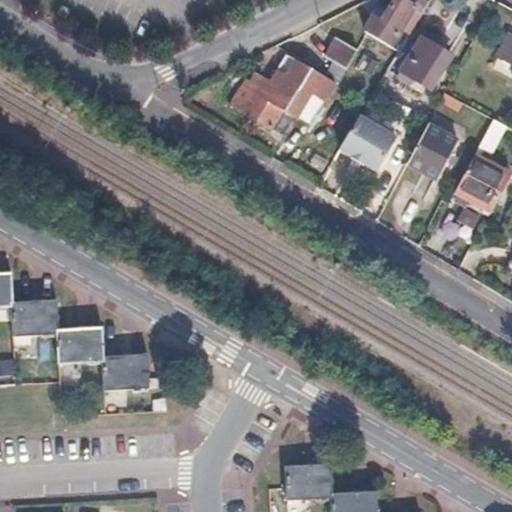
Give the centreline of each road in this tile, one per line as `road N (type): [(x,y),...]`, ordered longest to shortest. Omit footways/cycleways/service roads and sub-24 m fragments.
road 1 (residential): [(126,98),(511,335)]
road 2 (residential): [(262,370),(0,216)]
road 3 (residential): [(506,511),(262,370)]
road 4 (residential): [(319,0),(126,98)]
road 5 (residential): [(0,486),(206,473)]
road 6 (residential): [(0,17),(126,98)]
